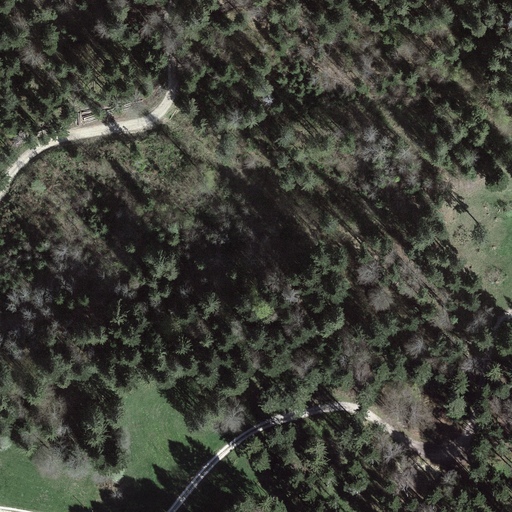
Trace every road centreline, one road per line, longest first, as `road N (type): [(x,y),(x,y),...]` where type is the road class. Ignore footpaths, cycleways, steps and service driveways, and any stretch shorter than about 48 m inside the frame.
road 1 (track): [(177,511),(240,434),(297,399),(355,397),(448,430),(467,412),(511,318)]
road 2 (track): [(186,0),(164,115),(49,141),(0,178)]
